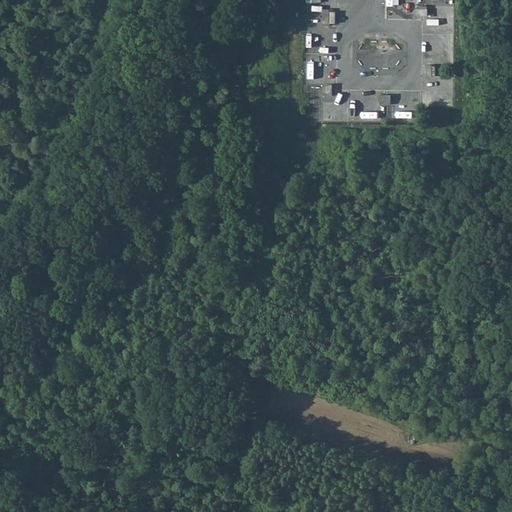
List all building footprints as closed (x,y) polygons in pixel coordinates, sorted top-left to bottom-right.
[(403,0),(389,0),(389,14),(404,14),(403,0)] [(309,30),(309,44),(323,45),(324,30),(309,30)] [(322,82),(323,66),(309,66),(308,81),(322,82)] [(319,97),(318,112),(334,112),(334,98),(319,97)] [(434,434),(436,425),(411,417),(408,425),(434,434)] [(337,418),(335,430),(363,436),(366,424),(337,418)] [(398,498),(400,491),(392,489),(390,495),(398,498)]
